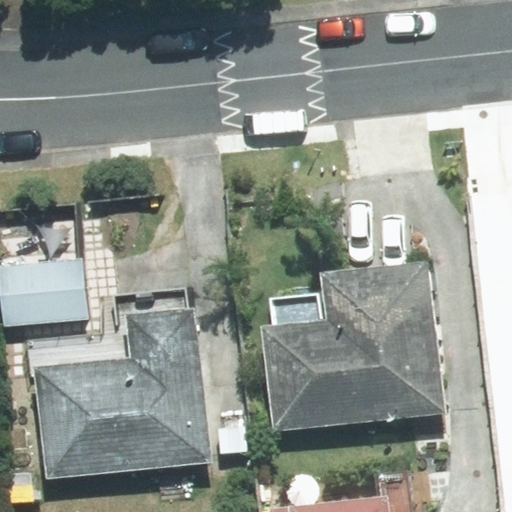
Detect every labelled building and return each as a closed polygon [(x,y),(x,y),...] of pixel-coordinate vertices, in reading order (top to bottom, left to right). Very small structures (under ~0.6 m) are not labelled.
[(10,332),(93,326),(88,266),(6,272),(10,332)] [(273,440),(448,422),(432,271),(321,282),(326,328),(262,336),(273,440)] [(48,488),(213,473),(199,320),(127,326),(131,371),(38,379),(48,488)] [(403,511),(402,495),(277,507),(277,511),(403,511)] [(26,511),(52,511),(51,502),(25,505),(26,511)]
